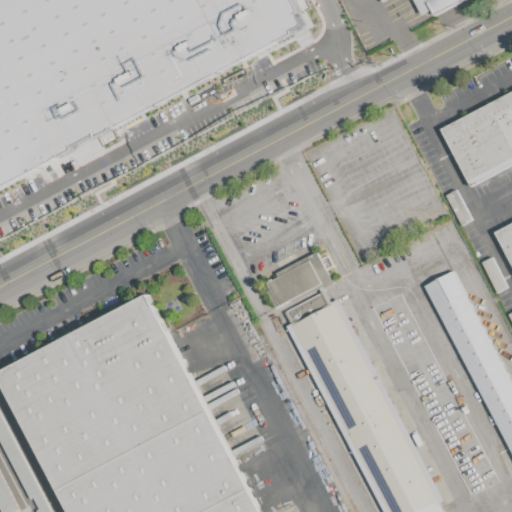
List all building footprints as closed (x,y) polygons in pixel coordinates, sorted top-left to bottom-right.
[(0,0),(0,189),(100,144),(94,131),(309,33),(293,0),(0,0)] [(465,0),(435,16),(432,10),(422,15),(414,0),(465,0)] [(511,91),(511,163),(471,185),(442,128),(511,91)] [(511,222),(511,262),(496,231),(511,222)] [(318,251),(322,258),(327,255),(332,266),(327,268),(335,283),(325,288),(324,287),(292,303),(291,300),(275,308),(267,292),(271,289),(268,283),(278,277),(276,273),(318,251)] [(511,454),(424,286),(454,271),(511,382),(511,454)] [(444,500),(439,503),(444,511),(383,511),(287,326),(291,324),(284,312),(321,293),(327,305),(338,299),(444,500)] [(0,373),(149,295),(262,511),(71,511),(0,375),(0,373)] [(0,412),(52,511),(37,511),(36,510),(39,509),(33,497),(30,498),(0,440),(0,412)] [(0,473),(19,510),(15,511),(2,511),(0,507),(0,473)]
